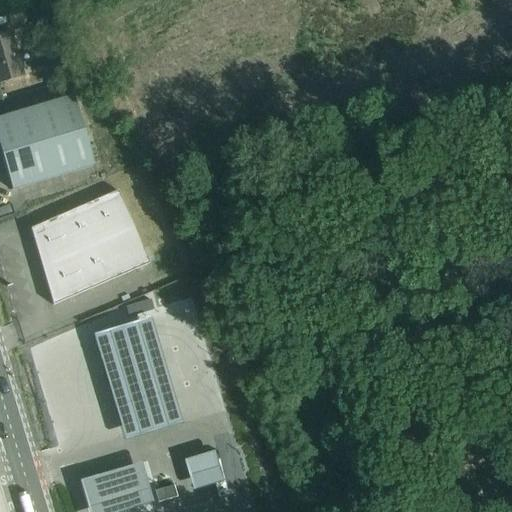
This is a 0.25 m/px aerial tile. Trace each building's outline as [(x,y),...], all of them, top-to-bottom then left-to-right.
[(0,85),(24,78),(11,32),(0,35),(0,85)] [(75,77),(71,61),(66,61),(52,64),(55,82),(69,78),(75,77)] [(72,98),(0,119),(0,154),(11,192),(93,168),(72,98)] [(0,191),(0,212),(9,209),(3,191),(0,191)] [(52,307),(149,264),(117,192),(30,230),(52,307)] [(191,280),(185,283),(190,294),(196,291),(197,295),(224,284),(217,267),(190,278),(191,280)] [(151,327),(94,343),(125,447),(180,432),(151,327)] [(200,487),(229,477),(219,447),(190,458),(200,487)] [(144,472),(81,489),(87,511),(153,511),(155,511),(144,472)] [(175,480),(158,486),(162,499),(180,492),(175,480)]
